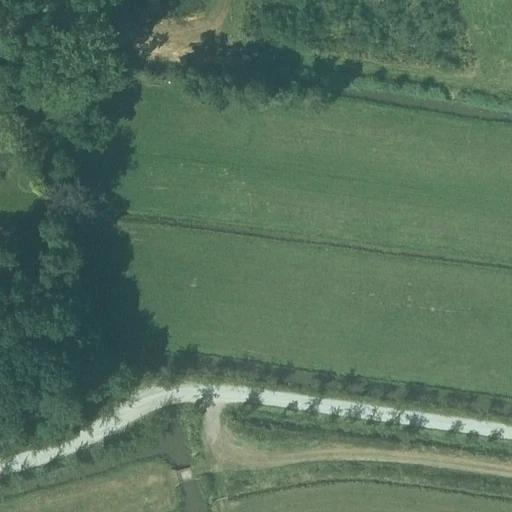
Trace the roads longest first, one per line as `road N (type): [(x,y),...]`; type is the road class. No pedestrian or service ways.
road 1 (track): [(206,394),(218,450),(271,461),(353,457),(511,477)]
road 2 (track): [(82,26),(183,36),(209,27),(226,0)]
